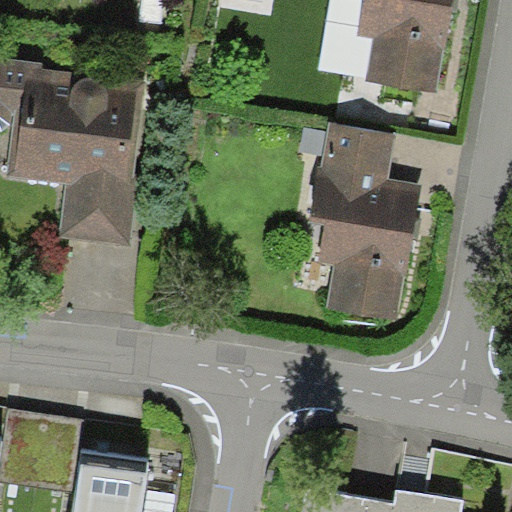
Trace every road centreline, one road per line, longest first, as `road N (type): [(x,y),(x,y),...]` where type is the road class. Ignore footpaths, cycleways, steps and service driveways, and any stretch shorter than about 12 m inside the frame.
road 1 (residential): [(511,110),(454,406)]
road 2 (residential): [(267,378),(0,357)]
road 3 (residential): [(454,406),(267,378)]
road 4 (residential): [(243,511),(267,378)]
